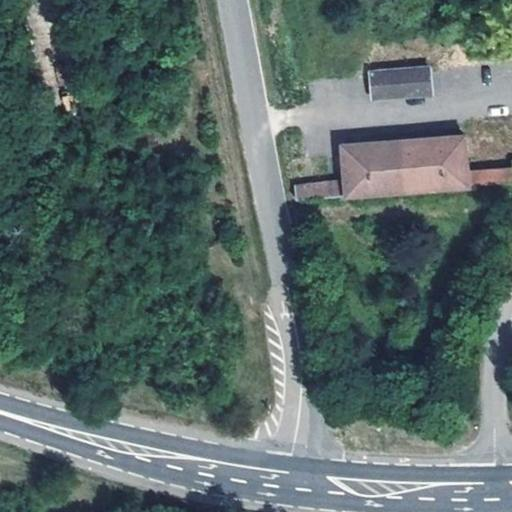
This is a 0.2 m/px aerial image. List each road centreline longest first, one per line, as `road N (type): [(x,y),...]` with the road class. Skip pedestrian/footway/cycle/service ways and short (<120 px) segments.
road 1 (unclassified): [(232,0),(303,383),(286,480)]
road 2 (secondary): [(286,480),(205,470),(0,412)]
road 3 (secondary): [(494,491),(286,480)]
road 4 (unclassified): [(511,298),(498,334),(494,491)]
